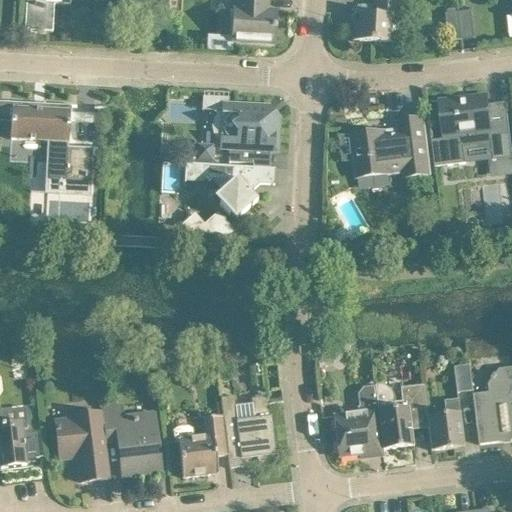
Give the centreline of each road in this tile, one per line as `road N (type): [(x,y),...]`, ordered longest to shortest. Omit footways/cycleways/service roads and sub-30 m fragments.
road 1 (residential): [(312,493),(294,348),(309,80)]
road 2 (residential): [(309,80),(0,61)]
road 3 (residential): [(511,64),(384,81),(309,80)]
road 4 (residential): [(312,493),(511,472)]
road 5 (residential): [(143,511),(312,493)]
